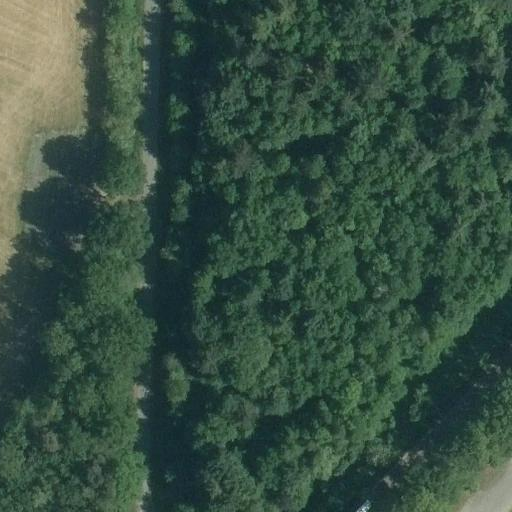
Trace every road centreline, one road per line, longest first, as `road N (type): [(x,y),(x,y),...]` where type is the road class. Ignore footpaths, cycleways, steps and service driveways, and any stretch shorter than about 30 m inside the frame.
road 1 (unclassified): [(145,511),(152,0)]
road 2 (unclassified): [(364,511),(511,358)]
